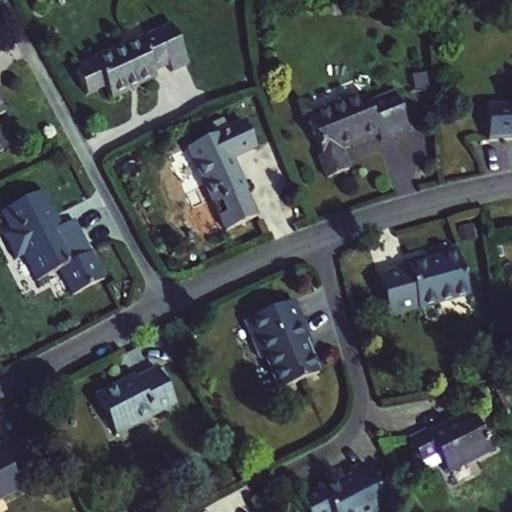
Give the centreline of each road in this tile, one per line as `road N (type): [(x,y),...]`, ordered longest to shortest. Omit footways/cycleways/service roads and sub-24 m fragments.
road 1 (residential): [(170,303),(4,0)]
road 2 (residential): [(316,238),(356,376),(356,428),(333,449),(260,486)]
road 3 (residential): [(511,185),(316,238)]
road 4 (residential): [(170,303),(0,392)]
road 5 (residential): [(316,238),(170,303)]
